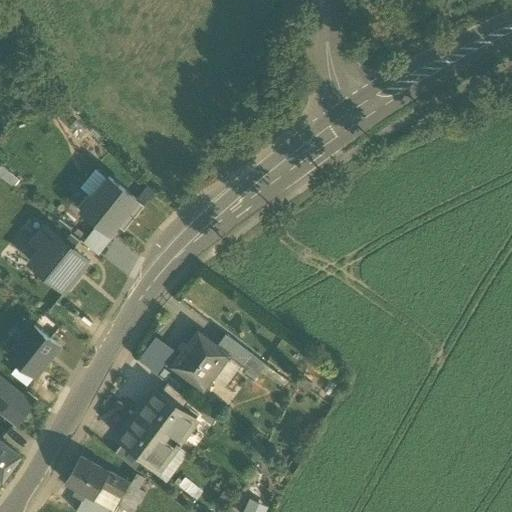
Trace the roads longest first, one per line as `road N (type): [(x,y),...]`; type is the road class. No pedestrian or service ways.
road 1 (tertiary): [(347,118),(234,201),(166,267),(11,511)]
road 2 (secondary): [(511,27),(347,118)]
road 3 (tertiary): [(347,118),(329,65),(326,0)]
